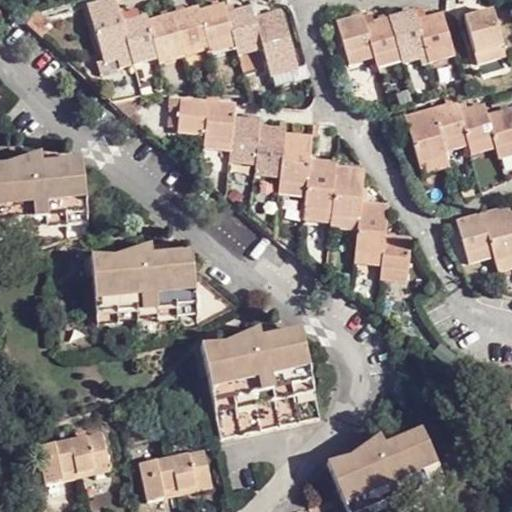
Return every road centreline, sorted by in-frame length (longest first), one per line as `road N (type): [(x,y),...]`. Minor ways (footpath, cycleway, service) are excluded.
road 1 (residential): [(0,44),(337,331),(351,393),(339,419),(248,511)]
road 2 (unknown): [(339,419),(422,401),(464,370),(500,325)]
